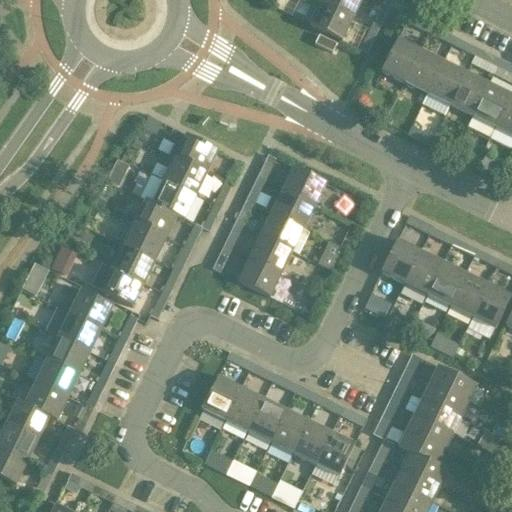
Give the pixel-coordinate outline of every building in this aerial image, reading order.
[(322,0),(321,3),(351,18),(353,19),(362,0),(322,0)] [(353,19),(351,18),(321,3),(309,27),(342,43),(353,19)] [(382,24),(389,10),(381,5),(373,20),(382,24)] [(420,32),(424,23),(409,16),(405,25),(420,32)] [(442,43),(446,35),(432,27),(428,36),(442,43)] [(371,47),(378,32),(369,28),(362,43),(371,47)] [(317,39),(314,46),(331,55),(336,46),(318,37),(317,39)] [(465,54),(469,46),(454,38),(450,47),(465,54)] [(398,41),(381,73),(404,85),(421,52),(398,41)] [(488,65),(492,57),(477,50),(473,58),(488,65)] [(427,96),(443,63),(421,52),(404,85),(427,96)] [(510,76),(511,72),(511,66),(500,61),(496,69),(510,76)] [(450,107),(466,75),(443,63),(427,96),(450,107)] [(472,118),(489,86),(466,75),(450,107),(472,118)] [(495,129),(511,97),(489,86),(472,118),(495,129)] [(511,137),(511,97),(495,129),(511,137)] [(138,134),(134,141),(142,145),(143,145),(149,135),(140,130),(138,134)] [(417,142),(421,135),(410,130),(407,137),(417,142)] [(175,161),(206,176),(217,152),(186,137),(175,161)] [(142,145),(134,141),(130,148),(138,152),(142,145)] [(163,183),(195,198),(206,176),(175,161),(163,183)] [(234,161),(227,176),(235,180),(242,165),(234,161)] [(265,184),(272,170),(263,165),(256,180),(265,184)] [(283,192),(315,209),(327,185),(294,169),(283,192)] [(497,181),(502,183),(509,186),(511,179),(511,175),(502,171),(497,181)] [(111,173),(106,183),(117,189),(119,190),(124,179),(122,178),(111,173)] [(152,206),(184,221),(195,198),(163,183),(153,205),(152,206)] [(223,184),(216,199),(224,203),(231,188),(224,184),(223,184)] [(254,206),(261,192),(252,188),(245,202),(254,206)] [(272,215),(304,231),(315,209),(283,192),(272,215)] [(96,205),(103,208),(108,199),(101,196),(96,205)] [(176,219),(183,223),(184,221),(152,206),(153,205),(146,202),(134,225),(166,241),(176,219)] [(212,207),(205,221),(213,225),(220,211),(212,207)] [(242,229),(250,215),(241,210),(234,225),(242,229)] [(299,256),(309,235),(304,233),(304,231),(272,215),(261,238),(293,254),(299,256)] [(405,226),(420,233),(424,224),(408,217),(405,226)] [(123,248),(148,260),(155,263),(166,241),(134,225),(123,248)] [(194,226),(187,240),(195,244),(202,230),(194,226)] [(429,236),(428,237),(442,244),(447,235),(432,228),(428,236),(429,236)] [(223,247),(232,251),(239,237),(230,233),(223,247)] [(293,254),(261,238),(249,260),(282,276),(293,254)] [(451,247),(451,248),(465,255),(469,247),(455,239),(451,247)] [(325,276),(338,247),(327,242),(314,272),(325,276)] [(404,286),(420,253),(397,242),(381,274),(404,286)] [(52,270),(68,275),(75,252),(60,247),(52,270)] [(112,271),(144,286),(155,263),(148,260),(123,248),(112,271)] [(184,249),(182,249),(175,263),(184,267),(191,252),(184,249)] [(474,259),(473,259),(487,266),(492,257),(477,250),(473,258),(474,259)] [(427,297),(443,264),(420,253),(404,286),(427,297)] [(220,275),(220,274),(228,259),(219,255),(211,271),(220,275)] [(271,300),(282,276),(249,260),(238,283),(271,300)] [(496,270),(510,277),(511,272),(511,267),(500,261),(496,270)] [(23,291),(37,296),(48,269),(34,264),(23,291)] [(101,294),(132,309),(144,286),(112,271),(99,264),(88,286),(101,293),(101,294)] [(450,308),(466,275),(443,264),(427,297),(450,308)] [(171,271),(164,286),(173,290),(180,275),(171,271)] [(472,319),(488,286),(466,275),(450,308),(472,319)] [(488,286),(472,319),(495,330),(511,298),(488,286)] [(113,308),(81,293),(71,288),(59,312),(69,316),(101,331),(113,308)] [(162,295),(160,294),(153,308),(162,312),(169,298),(162,294),(162,295)] [(390,314),(384,327),(407,338),(408,335),(413,325),(390,314)] [(58,338),(90,354),(101,331),(69,316),(58,338)] [(129,317),(122,331),(130,335),(137,321),(129,317)] [(408,335),(415,339),(422,326),(420,325),(414,322),(413,325),(408,335)] [(436,336),(429,349),(436,353),(443,339),(436,336)] [(47,361),(79,377),(90,354),(58,338),(47,361)] [(119,340),(118,339),(111,353),(119,357),(126,343),(119,339),(119,340)] [(225,362),(241,370),(245,361),(230,353),(225,362)] [(411,356),(406,367),(416,372),(421,361),(411,356)] [(36,384),(68,399),(79,377),(47,361),(36,384)] [(108,362),(107,362),(100,376),(108,380),(115,365),(108,362)] [(249,374),(262,380),(267,372),(253,365),(249,374)] [(477,387),(438,368),(430,385),(469,403),(477,387)] [(403,372),(398,383),(408,388),(414,377),(403,372)] [(271,384),(271,385),(285,391),(289,383),(275,376),(271,384)] [(225,423),(241,391),(217,380),(202,412),(225,423)] [(49,420),(56,423),(68,399),(36,384),(25,406),(18,402),(17,403),(49,419),(49,420)] [(97,385),(96,384),(89,399),(97,403),(104,388),(97,384),(97,385)] [(422,401),(461,419),(469,403),(430,385),(422,401)] [(294,395),(293,396),(307,403),(312,394),(297,387),(293,395),(294,395)] [(406,392),(396,387),(390,399),(401,404),(406,392)] [(246,434),(262,402),(241,391),(225,423),(246,434)] [(315,412),(324,417),(326,412),(330,414),(334,405),(320,398),(316,406),(316,407),(318,408),(315,412)] [(414,416),(453,435),(461,419),(422,401),(414,416)] [(269,445),(285,413),(262,402),(246,434),(269,445)] [(38,442),(49,420),(49,419),(17,403),(6,426),(38,442)] [(397,408),(388,403),(383,414),(393,419),(398,409),(397,408)] [(85,407),(84,407),(77,421),(86,425),(93,411),(86,407),(85,407)] [(339,418),(353,425),(357,416),(343,409),(339,417),(339,418)] [(292,456),(308,424),(285,413),(269,445),(292,456)] [(407,432),(445,451),(453,435),(414,416),(407,432)] [(390,424),(380,419),(375,430),(385,435),(391,424),(390,424)] [(314,467),(330,435),(308,424),(292,456),(314,467)] [(0,438),(0,451),(27,465),(38,442),(6,426),(0,438)] [(74,431),(66,427),(58,442),(67,446),(74,431)] [(398,449),(409,455),(410,453),(438,467),(438,466),(445,451),(407,432),(398,449)] [(338,479),(353,447),(330,435),(314,467),(338,479)] [(383,441),(378,452),(388,457),(394,446),(383,441)] [(63,454),(54,450),(47,465),(56,469),(63,454)] [(270,496),(277,482),(210,450),(203,465),(270,496)] [(0,480),(15,488),(27,465),(0,451),(0,480)] [(449,471),(438,466),(438,467),(410,453),(409,455),(402,469),(440,488),(449,471)] [(386,461),(376,456),(370,467),(381,473),(386,461)] [(394,485),(432,504),(440,488),(402,469),(394,485)] [(378,477),(368,472),(362,483),(373,488),(378,477)] [(44,473),(43,473),(36,487),(44,491),(52,477),(44,473)] [(66,483),(81,490),(86,482),(70,474),(66,483)] [(278,481),(271,499),(294,508),(302,490),(278,481)] [(386,501),(408,511),(428,511),(432,504),(394,485),(386,501)] [(90,494),(104,501),(108,493),(94,486),(90,493),(90,494)] [(370,493),(360,488),(355,499),(365,504),(370,493)] [(113,506),(125,511),(127,511),(131,504),(116,497),(113,504),(113,505),(113,506)] [(380,511),(408,511),(386,501),(380,511)]
